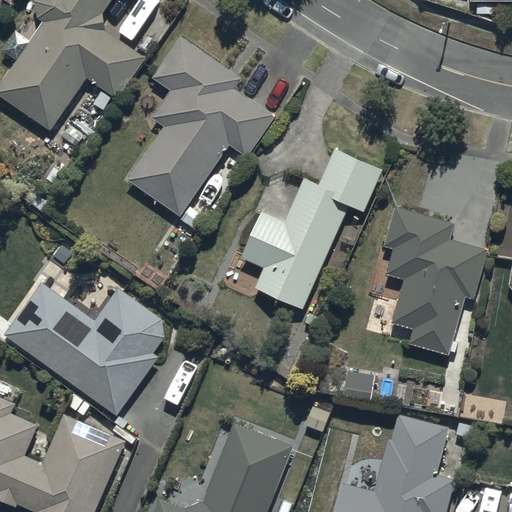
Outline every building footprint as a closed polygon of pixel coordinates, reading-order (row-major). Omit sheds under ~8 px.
[(17,53),(0,77),(0,90),(49,125),(86,73),(115,94),(145,52),(104,23),(104,15),(103,9),(108,0),(33,0),(35,12),(41,17),(27,36),(15,28),(4,44),(17,53)] [(511,0),(472,0),(472,9),(479,10),(479,19),(493,19),(493,9),(511,9),(511,0)] [(240,73),(180,30),(150,72),(169,85),(151,112),(163,120),(127,174),(180,211),(228,140),(246,152),(274,111),(233,83),(240,73)] [(303,303),(348,199),(364,206),(381,165),(332,144),(318,178),(303,172),(285,216),(260,205),(239,253),(264,263),(256,283),(303,303)] [(453,218),(394,201),(385,240),(394,243),(386,269),(404,274),(392,317),(413,323),(409,338),(449,350),(450,347),(454,348),(457,338),(451,336),(464,290),(473,293),(486,246),(448,235),(453,218)] [(42,277),(3,330),(115,411),(158,353),(153,349),(165,332),(161,314),(118,282),(93,315),(42,277)] [(373,370),(347,366),(344,390),(370,393),(373,370)] [(91,511),(124,436),(62,408),(41,457),(22,449),(36,417),(11,406),(15,396),(7,393),(9,386),(0,382),(0,493),(15,500),(16,498),(36,506),(33,511),(91,511)] [(447,422),(398,410),(391,435),(387,435),(374,485),(343,477),(333,511),(442,511),(453,473),(435,469),(447,422)] [(264,511),(291,441),(234,417),(203,496),(184,503),(158,493),(150,511),(264,511)]
